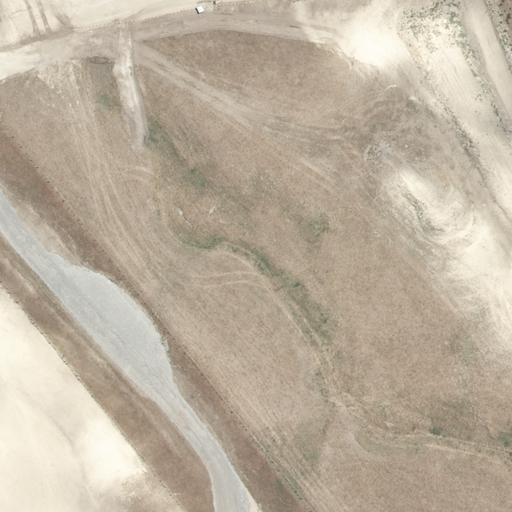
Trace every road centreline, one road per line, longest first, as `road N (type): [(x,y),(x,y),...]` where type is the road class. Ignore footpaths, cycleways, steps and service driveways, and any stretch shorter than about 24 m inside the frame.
road 1 (unknown): [(0,410),(41,389),(507,400)]
road 2 (unknown): [(372,0),(491,328),(511,419)]
